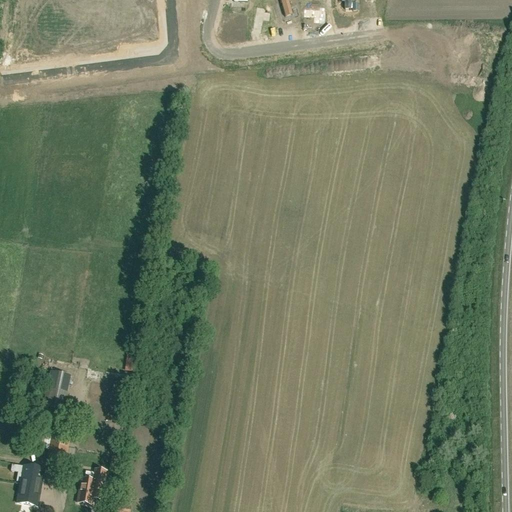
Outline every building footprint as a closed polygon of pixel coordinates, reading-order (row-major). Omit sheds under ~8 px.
[(151,0),(126,0),(129,39),(154,37),(153,29),(154,29),(154,23),(153,18),(151,0)] [(287,0),(279,0),(285,18),(292,16),(287,0)] [(341,0),(341,3),(344,3),(344,11),(350,10),(350,3),(353,3),(353,0),(341,0)] [(304,11),(304,18),(314,18),(314,23),(324,24),(324,12),(324,9),(319,9),(319,12),(304,11)] [(256,10),(252,32),(259,33),(262,20),(267,21),(268,15),(263,14),(263,11),(256,10)] [(226,25),(223,27),(229,39),(238,35),(230,19),(225,22),(226,25)] [(130,387),(134,388),(139,358),(127,356),(124,374),(128,374),(127,386),(130,387)] [(50,373),(39,423),(59,427),(70,378),(50,373)] [(30,430),(27,447),(41,450),(44,435),(44,432),(38,431),(30,430)] [(48,451),(51,436),(44,435),(41,450),(48,451)] [(48,451),(46,461),(65,464),(69,440),(51,436),(48,451)] [(112,460),(111,467),(118,469),(119,462),(112,460)] [(15,484),(20,485),(19,494),(17,505),(37,508),(37,506),(39,497),(43,471),(11,466),(10,473),(17,474),(15,484)] [(81,480),(77,504),(81,505),(86,506),(91,507),(92,500),(100,501),(101,502),(101,501),(102,494),(106,473),(95,471),(94,474),(86,473),(84,481),(81,480)]
